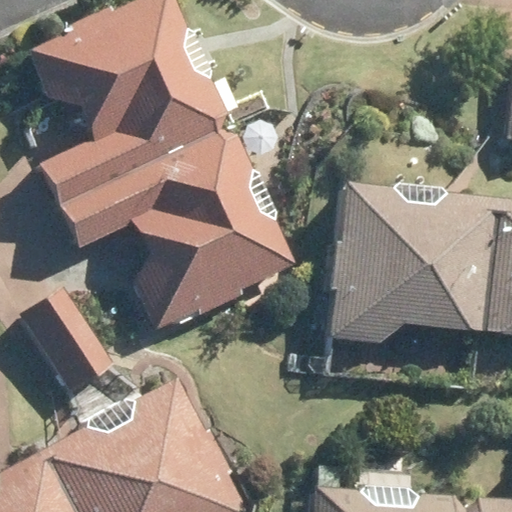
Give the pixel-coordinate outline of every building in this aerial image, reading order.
[(209,80),(212,73),(192,31),(184,28),(171,0),(138,0),(111,12),(109,6),(63,27),(67,33),(24,53),(44,98),(75,111),(89,142),(36,166),(54,205),(221,128),(220,123),(224,113),(209,80)] [(271,219),(275,210),(255,170),(247,167),(232,134),(224,131),(221,128),(54,205),(73,247),(128,222),(143,257),(132,288),(151,328),(193,309),(195,314),(240,294),(239,290),(292,265),(271,219)] [(341,183),(325,338),(380,344),(402,326),(483,334),(496,198),(341,183)] [(511,199),(496,198),(483,334),(511,336),(511,199)] [(61,289),(18,315),(66,394),(110,367),(61,289)] [(244,511),(225,476),(228,474),(205,432),(203,434),(173,379),(39,452),(72,511),(244,511)] [(72,511),(39,452),(0,473),(0,511),(72,511)] [(464,511),(465,507),(462,505),(453,496),(414,492),(409,488),(364,484),(357,490),(313,486),(310,511),(464,511)] [(465,507),(464,511),(511,511),(511,502),(511,503),(476,501),(469,507),(465,507)]
